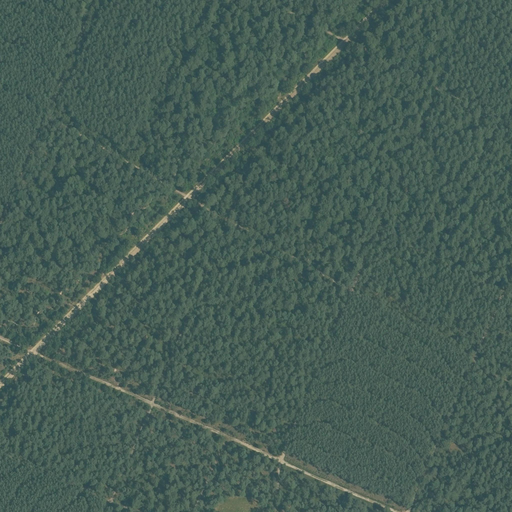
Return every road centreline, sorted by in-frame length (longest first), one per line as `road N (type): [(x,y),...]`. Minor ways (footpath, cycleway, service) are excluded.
road 1 (track): [(34,353),(266,121)]
road 2 (track): [(152,403),(397,511)]
road 3 (track): [(228,222),(152,403)]
road 4 (track): [(501,120),(346,41)]
road 5 (track): [(228,222),(355,291)]
road 6 (track): [(34,353),(152,403)]
